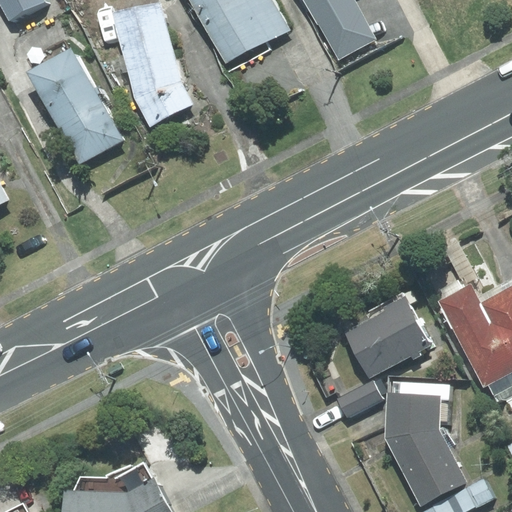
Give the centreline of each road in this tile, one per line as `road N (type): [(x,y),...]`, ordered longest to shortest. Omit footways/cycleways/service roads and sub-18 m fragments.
road 1 (secondary): [(511,110),(196,271)]
road 2 (tertiary): [(311,511),(196,271)]
road 3 (secondary): [(196,271),(0,368)]
